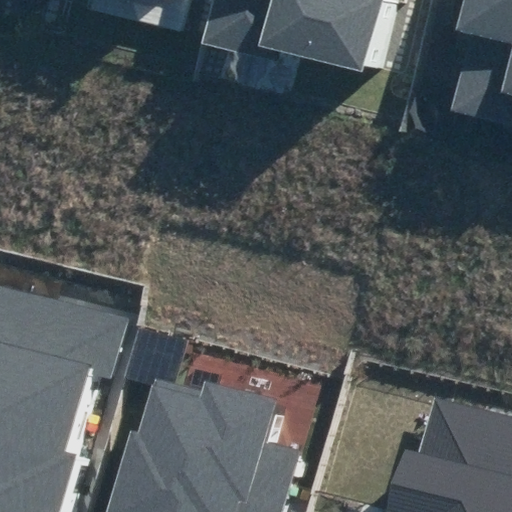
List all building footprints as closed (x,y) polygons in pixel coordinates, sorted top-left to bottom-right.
[(282,51),(363,71),(380,0),(214,0),(204,45),(279,64),(282,51)] [(452,110),(511,125),(511,0),(467,0),(459,33),(472,36),(452,110)] [(0,511),(63,511),(79,455),(69,452),(91,369),(112,375),(128,315),(0,281),(0,511)] [(108,511),(281,511),(300,446),(271,438),(283,396),(209,377),(205,389),(155,376),(139,434),(130,432),(108,511)] [(511,511),(511,414),(434,393),(419,452),(404,448),(387,511),(511,511)]
